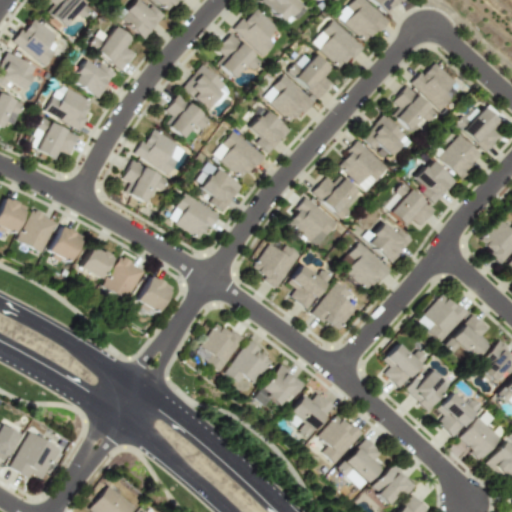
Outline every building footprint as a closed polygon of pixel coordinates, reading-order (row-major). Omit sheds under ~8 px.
[(85,7),(77,0),(49,0),(52,2),(43,12),(60,27),(74,11),(78,14),(85,7)] [(130,0),(122,10),(125,13),(119,20),(140,39),(161,16),(148,5),(144,9),(133,0),(130,0)] [(257,0),(257,1),(280,23),(297,4),(292,0),(257,0)] [(348,0),(333,16),(361,43),(383,20),(361,0),(348,0)] [(274,27),(253,8),(241,20),(238,18),(229,28),(259,56),(271,44),(264,38),(274,27)] [(57,37),(27,18),(10,44),(40,63),(57,37)] [(307,42),(336,69),(358,46),(329,19),(307,42)] [(118,70),(130,53),(122,47),(129,39),(111,26),(103,36),(97,32),(86,46),(118,70)] [(212,49),(220,56),(213,63),(229,78),(243,63),(249,69),(256,61),(227,33),(212,49)] [(0,85),(2,87),(4,82),(20,89),(30,65),(0,53),(0,85)] [(313,99),(327,83),(320,77),(327,70),(310,54),(305,60),(299,54),(283,71),(313,99)] [(448,98),(442,92),(456,77),(435,57),(409,84),(437,110),(448,98)] [(67,81),(93,98),(111,72),(93,61),(90,66),(81,60),(67,81)] [(178,87),(204,110),(224,88),(198,65),(178,87)] [(285,124),(308,102),(281,74),(258,96),(285,124)] [(41,114),(77,128),(89,100),(53,85),(41,114)] [(406,130),(417,116),(425,122),(433,111),(401,87),(389,102),(395,107),(388,116),(406,130)] [(179,138),(191,123),(197,128),(204,119),(174,94),(161,110),(169,117),(163,125),(179,138)] [(0,121),(9,125),(19,104),(0,95),(0,121)] [(489,130),(496,121),(478,107),(459,133),(483,151),(495,135),(489,130)] [(242,126),(255,137),(251,141),(264,153),(284,130),(259,108),(242,126)] [(359,138),(383,161),(404,138),(380,116),(359,138)] [(73,136),(38,118),(24,146),(51,160),(56,151),(64,155),(73,136)] [(148,127),(131,153),(164,175),(181,150),(148,127)] [(241,178),(258,153),(226,131),(208,157),(241,178)] [(435,157),(457,178),(478,156),(456,135),(435,157)] [(384,167),(353,141),(333,165),(363,191),(384,167)] [(423,189),(419,193),(430,204),(451,181),(428,159),(411,177),(423,189)] [(141,203),(150,184),(156,187),(161,178),(127,161),(118,178),(126,182),(120,192),(141,203)] [(236,184),(201,163),(189,184),(210,195),(205,203),(220,211),(236,184)] [(338,219),(346,211),(340,205),(353,191),(336,175),(329,183),(322,177),(308,192),(338,219)] [(379,206),(407,232),(428,209),(400,183),(379,206)] [(213,213),(181,193),(164,219),(197,240),(213,213)] [(22,206),(0,197),(0,228),(10,233),(22,206)] [(283,224),(315,247),(333,221),(302,198),(283,224)] [(13,242),(38,252),(51,220),(26,210),(13,242)] [(511,222),(505,229),(496,220),(475,242),(498,262),(511,246),(511,222)] [(395,228),(391,233),(380,223),(363,241),(387,263),(408,240),(395,228)] [(66,262),(78,235),(56,225),(44,252),(66,262)] [(345,254),(351,261),(342,271),(363,291),(385,269),(356,242),(345,254)] [(275,286),(295,254),(282,245),(277,252),(264,244),(248,269),(275,286)] [(75,267),(96,279),(109,257),(87,245),(75,267)] [(511,253),(502,265),(511,274),(511,253)] [(117,256),(99,286),(122,300),(140,270),(117,256)] [(283,283),(291,289),(285,296),(303,309),(327,276),(318,269),(313,276),(297,264),(283,283)] [(168,287),(146,275),(130,304),(152,316),(168,287)] [(346,293),(334,282),(308,310),(331,331),(352,309),(340,299),(346,293)] [(462,314),(439,293),(419,315),(424,320),(419,325),(436,342),(462,314)] [(483,329),(468,315),(440,345),(448,353),(455,346),(469,359),(484,343),(476,336),(483,329)] [(218,371),(239,339),(213,321),(191,353),(218,371)] [(243,376),(252,382),(270,356),(245,339),(221,373),(238,384),(243,376)] [(511,366),(511,357),(494,340),(477,359),(483,365),(478,370),(490,382),(501,371),(504,374),(511,366)] [(385,366),(379,373),(394,388),(417,364),(394,342),(378,359),(385,366)] [(250,397),(267,410),(280,393),(287,399),(300,382),(276,363),(250,397)] [(511,373),(499,386),(511,399),(511,373)] [(309,400),(300,392),(282,417),(306,435),(329,405),(314,393),(309,400)] [(449,437),(476,407),(466,398),(460,404),(447,392),(432,409),(439,416),(433,422),(449,437)] [(496,438),(482,426),(490,418),(480,410),(454,440),(476,460),(496,438)] [(315,450),(333,464),(359,431),(333,411),(314,435),(322,441),(315,450)] [(15,433),(0,425),(0,461),(15,433)] [(55,449),(25,432),(5,467),(23,478),(26,472),(38,479),(55,449)] [(370,459),(377,452),(363,437),(334,467),(356,489),(378,468),(370,459)] [(511,464),(511,446),(503,438),(482,461),(500,477),(511,464)] [(383,504),(390,496),(395,501),(411,484),(390,463),(366,488),(383,504)] [(127,511),(132,506),(103,484),(83,510),(85,511),(127,511)] [(423,511),(425,510),(409,495),(392,511),(423,511)]
